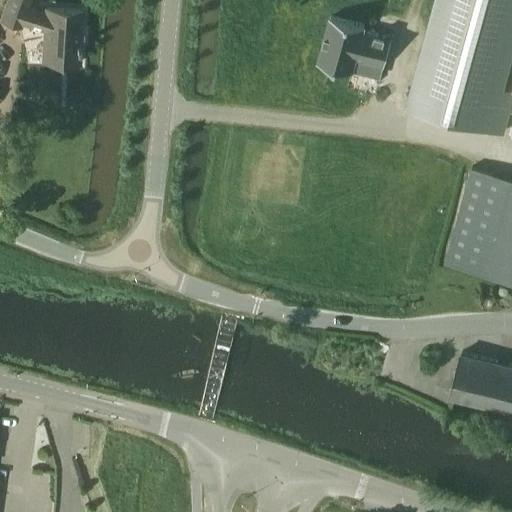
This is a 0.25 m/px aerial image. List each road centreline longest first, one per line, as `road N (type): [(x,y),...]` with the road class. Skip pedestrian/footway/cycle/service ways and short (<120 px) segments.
road 1 (unclassified): [(511,323),(406,328),(289,316),(163,277),(144,250)]
road 2 (tertiary): [(170,0),(144,250)]
road 3 (tertiary): [(186,432),(0,381)]
road 4 (tertiary): [(144,250),(108,262),(80,260),(0,228)]
road 5 (tertiary): [(291,467),(435,511)]
